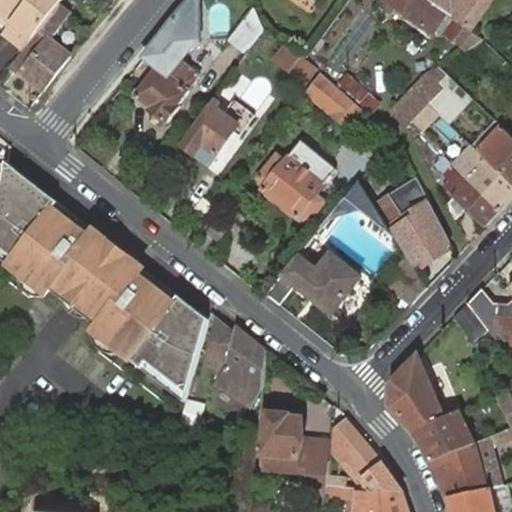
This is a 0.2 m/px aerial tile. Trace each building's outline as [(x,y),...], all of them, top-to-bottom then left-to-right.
[(0,0),(0,12),(15,24),(20,29),(12,40),(25,50),(33,39),(39,32),(60,6),(64,0),(0,0)] [(173,24),(146,58),(159,68),(136,97),(152,108),(150,111),(168,124),(181,106),(180,105),(191,91),(202,77),(191,68),(184,63),(197,47),(202,44),(201,16),(202,14),(201,12),(201,10),(200,8),(200,6),(198,4),(197,3),(196,1),(194,0),(192,0),(174,24),(173,24)] [(427,0),(385,0),(434,33),(435,31),(442,37),(445,33),(455,18),(447,14),(427,0)] [(427,0),(447,14),(448,13),(459,19),(460,18),(475,27),(494,0),(427,0)] [(15,67),(45,91),(72,56),(52,41),(73,16),(60,6),(39,32),(42,34),(15,67)] [(247,52),(264,27),(256,10),(232,40),(247,52)] [(469,28),(455,18),(445,33),(458,42),(469,28)] [(6,35),(12,40),(20,29),(15,24),(6,35)] [(458,42),(469,52),(486,39),(469,28),(458,42)] [(286,46),(276,59),(308,83),(315,73),(304,64),(306,62),(286,46)] [(443,70),(424,85),(398,111),(412,125),(414,122),(430,106),(438,98),(445,91),(439,85),(449,76),(447,74),(443,70)] [(366,110),(324,71),(323,72),(311,89),(336,112),(352,126),(361,115),(366,110)] [(350,73),(340,84),(373,115),(383,104),(350,73)] [(450,124),(474,99),(471,96),(449,76),(439,85),(445,91),(438,98),(430,106),(436,112),(450,124)] [(215,99),(182,145),(210,166),(240,125),(227,116),(217,108),(220,103),(215,99)] [(424,124),(436,112),(430,106),(414,122),(420,127),(423,124),(424,124)] [(477,151),(481,154),(505,128),(497,120),(473,146),(477,151)] [(416,131),(420,127),(414,122),(412,125),(411,125),(416,131)] [(511,184),(511,134),(505,128),(481,154),(485,158),(493,166),(511,184)] [(268,186),(264,191),(299,220),(303,215),(312,222),(327,203),(319,196),(339,171),(303,143),(287,163),(278,156),(260,179),(268,186)] [(485,158),(481,154),(477,151),(474,154),(470,158),(478,165),(481,161),(485,158)] [(502,211),(511,200),(511,184),(493,166),(485,158),(481,161),(478,165),(470,158),(459,170),(465,176),(502,211)] [(27,177),(9,162),(7,170),(94,236),(97,232),(27,177)] [(2,206),(0,217),(0,259),(47,295),(66,309),(97,332),(104,338),(108,299),(113,244),(109,241),(97,232),(94,236),(7,170),(2,206)] [(488,227),(502,211),(465,176),(458,183),(453,180),(446,186),(488,227)] [(428,205),(431,202),(418,178),(390,195),(405,217),(394,224),(420,263),(449,244),(428,205)] [(361,182),(348,196),(385,225),(388,223),(361,182)] [(380,201),(394,224),(405,217),(390,195),(380,201)] [(201,212),(184,233),(196,243),(213,222),(201,212)] [(199,245),(210,255),(230,231),(219,222),(199,245)] [(104,338),(150,371),(159,312),(162,290),(141,274),(145,269),(113,244),(108,299),(104,338)] [(333,255),(304,291),(333,315),(362,278),(333,255)] [(429,289),(412,264),(398,273),(416,302),(429,289)] [(268,296),(282,306),(306,277),(292,266),(268,296)] [(164,284),(145,269),(141,274),(162,290),(164,284)] [(416,302),(398,273),(394,276),(413,305),(416,302)] [(211,320),(164,284),(162,290),(209,327),(211,320)] [(470,304),(490,331),(496,339),(511,342),(505,334),(497,325),(497,309),(483,289),(470,304)] [(150,371),(190,401),(209,327),(162,290),(159,312),(150,371)] [(470,304),(456,319),(474,343),(490,331),(470,304)] [(511,341),(511,342),(511,306),(510,308),(497,309),(497,325),(505,334),(510,334),(511,334),(511,341)] [(264,390),(268,351),(237,327),(236,331),(219,317),(210,355),(226,358),(225,365),(229,366),(219,381),(256,404),(264,390)] [(395,408),(417,432),(444,420),(419,358),(395,383),(395,408)] [(290,427),(291,418),(292,415),(267,413),(263,455),(262,471),(299,475),(300,459),(302,438),(303,428),(290,427)] [(444,420),(417,432),(433,463),(475,445),(460,413),(444,420)] [(224,415),(222,432),(260,434),(262,418),(224,415)] [(304,419),(291,418),(290,427),(303,428),(304,419)] [(349,420),(335,433),(334,441),(333,453),(338,459),(347,453),(369,478),(385,465),(349,420)] [(300,459),(299,475),(311,476),(312,459),(332,461),(333,453),(334,441),(302,438),(300,459)] [(475,445),(433,463),(450,498),(488,490),(479,453),(494,446),(491,438),(477,444),(475,445)] [(494,446),(479,453),(488,490),(491,489),(505,486),(494,446)] [(311,476),(308,500),(328,502),(328,498),(329,487),(332,461),(312,459),(311,476)] [(331,478),(330,487),(346,488),(346,479),(331,478)] [(411,511),(405,493),(360,489),(346,488),(330,487),(329,487),(328,498),(359,501),(358,511),(411,511)] [(453,511),(496,511),(491,489),(488,490),(450,498),(453,511)]
